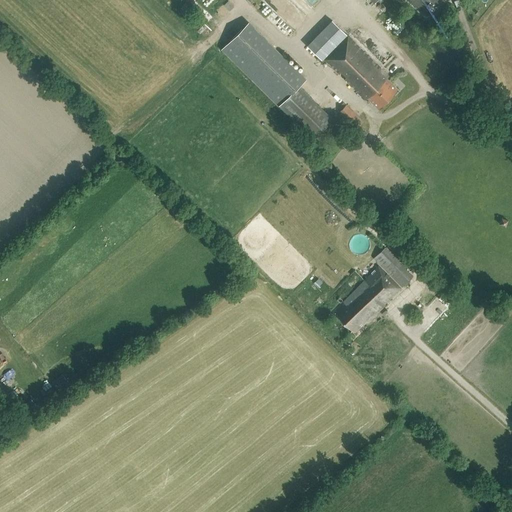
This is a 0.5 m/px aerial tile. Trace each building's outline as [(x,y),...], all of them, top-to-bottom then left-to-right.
[(439,0),(408,0),(427,16),(439,0)] [(332,20),(307,44),(322,60),(347,35),(332,20)] [(332,118),(299,86),(306,79),(248,22),(222,48),(312,138),(332,118)] [(378,108),(397,88),(386,77),(388,76),(348,36),(325,59),(339,73),(341,71),(346,76),(344,78),(365,98),(367,97),(378,108)] [(356,128),(363,121),(346,104),(339,111),(356,128)] [(508,219),(501,216),(498,224),(505,227),(508,219)] [(373,258),(401,287),(413,275),(385,246),(373,258)] [(374,269),(364,280),(385,302),(400,287),(378,265),(374,269)] [(335,312),(342,320),(354,332),(385,302),(364,280),(343,301),(344,303),(335,312)] [(374,337),(382,346),(395,334),(387,326),(374,337)]
